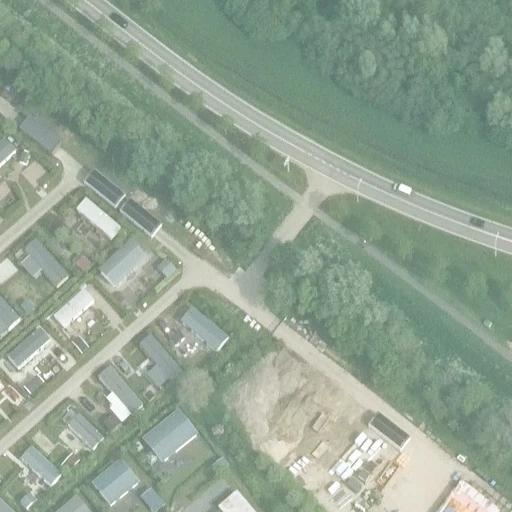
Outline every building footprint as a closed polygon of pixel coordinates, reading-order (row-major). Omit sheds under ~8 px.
[(0,168),(17,152),(7,142),(0,148),(0,168)] [(77,212),(110,241),(119,230),(86,202),(77,212)] [(131,248),(102,277),(112,287),(141,258),(131,248)] [(32,259),(57,288),(67,279),(42,250),(32,259)] [(83,293),(53,319),(63,330),(93,303),(83,293)] [(0,323),(7,332),(18,322),(0,302),(0,323)] [(183,323),(217,351),(226,340),(193,312),(183,323)] [(31,339),(1,366),(11,377),(40,350),(31,339)] [(145,353),(170,383),(180,375),(155,345),(145,353)] [(106,389),(131,418),(141,409),(116,380),(106,389)] [(150,384),(140,393),(148,402),(149,402),(152,405),(161,398),(158,394),(150,384)] [(68,429),(92,453),(103,443),(78,419),(68,429)] [(130,456),(144,471),(183,436),(169,421),(130,456)] [(20,459),(50,487),(58,478),(28,450),(20,459)] [(83,498),(95,511),(98,511),(136,479),(122,463),(83,498)] [(227,511),(250,511),(241,501),(227,511)]
